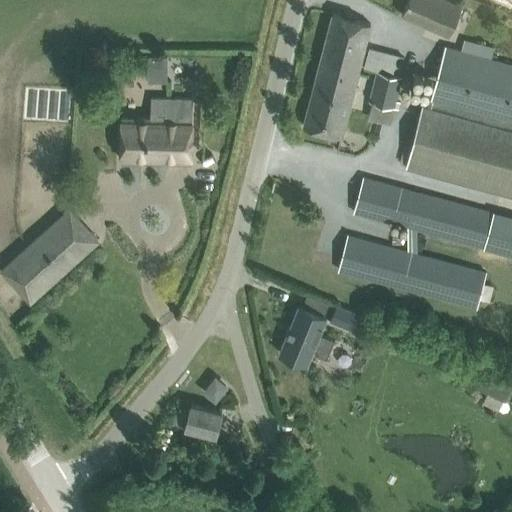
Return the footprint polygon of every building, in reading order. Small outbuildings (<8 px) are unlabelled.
[(449,0),(407,0),(402,14),(449,35),(462,6),(449,0)] [(304,126),(341,136),(371,23),(333,13),(304,126)] [(511,64),(445,46),(430,100),(511,122),(511,64)] [(147,78),(169,78),(169,50),(148,50),(147,78)] [(394,107),(402,78),(377,71),(369,101),(394,107)] [(193,98),(151,97),(150,117),(122,116),(121,158),(191,160),(193,98)] [(422,105),(406,166),(511,194),(511,122),(430,100),(429,106),(422,105)] [(363,177),(354,211),(406,225),(406,250),(416,253),(416,227),(485,246),(484,247),(511,254),(511,217),(494,212),(382,182),(363,177)] [(30,300),(98,240),(70,208),(2,269),(30,300)] [(347,235),(338,269),(390,283),(477,306),(479,300),(486,272),(416,253),(406,250),(347,235)] [(336,304),(330,319),(360,331),(366,316),(336,304)] [(299,305),(279,352),(307,364),(312,352),(328,359),(336,339),(320,332),(327,316),(299,305)] [(215,398),(226,385),(216,377),(206,390),(215,398)] [(216,434),(221,411),(191,404),(189,412),(177,410),(175,423),(186,425),(186,426),(216,434)]
